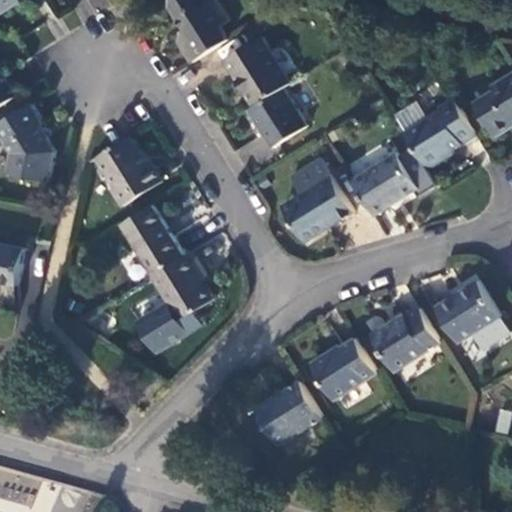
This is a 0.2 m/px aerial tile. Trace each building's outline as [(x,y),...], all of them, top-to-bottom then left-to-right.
[(0,0),(0,14),(23,0),(0,0)] [(174,0),(173,5),(187,28),(184,30),(182,40),(195,62),(231,39),(223,26),(233,20),(220,0),(174,0)] [(227,59),(256,106),(287,87),(294,82),(265,35),(227,59)] [(0,61),(0,107),(20,95),(0,61)] [(477,101),(498,136),(511,127),(511,73),(493,85),(495,89),(477,101)] [(251,109),(275,147),(311,125),(287,87),(256,106),(251,109)] [(407,131),(430,168),(447,157),(445,154),(479,133),(456,97),(440,107),(441,109),(407,131)] [(34,103),(0,123),(0,128),(14,151),(10,171),(51,180),(59,150),(43,125),(47,122),(34,103)] [(99,157),(118,187),(115,189),(126,206),(165,181),(154,164),(152,165),(134,135),(113,148),(99,157)] [(422,187),(400,151),(355,179),(377,215),(422,187)] [(293,219),(308,242),(333,227),(331,225),(340,220),(341,222),(358,212),(335,175),(324,158),(294,177),(304,194),(293,201),(301,214),(293,219)] [(293,201),(286,206),(293,219),(301,214),(293,201)] [(124,224),(155,275),(188,255),(156,204),(124,224)] [(28,249),(0,242),(0,280),(20,285),(28,249)] [(214,277),(197,249),(190,253),(207,281),(214,277)] [(154,275),(171,303),(141,322),(160,352),(193,332),(185,319),(199,310),(218,299),(207,281),(190,253),(188,255),(155,275),(154,275)] [(439,306),(462,342),(505,316),(482,279),(439,306)] [(374,335),(397,371),(443,342),(422,307),(410,315),(409,314),(374,335)] [(193,332),(207,323),(199,310),(185,319),(193,332)] [(314,362),(337,399),(380,373),(358,337),(335,352),(334,350),(314,362)] [(258,408),(281,445),(326,417),(303,380),(258,408)] [(499,410),(495,431),(507,433),(511,412),(499,410)]
